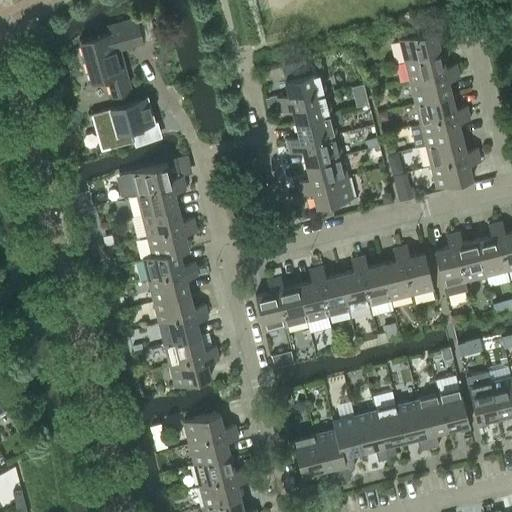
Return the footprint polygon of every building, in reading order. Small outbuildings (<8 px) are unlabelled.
[(107,76),(112,96),(130,91),(124,70),(121,71),(114,49),(143,41),(136,17),(106,25),(108,32),(80,40),(91,81),(107,76)] [(398,38),(404,60),(440,51),(436,37),(448,34),(446,26),(398,38)] [(440,51),(404,60),(409,81),(457,69),(455,62),(443,65),(440,51)] [(276,96),(278,103),(325,91),(320,69),(284,78),(288,93),(276,96)] [(450,93),(447,79),(458,76),(457,69),(409,81),(414,102),(450,93)] [(363,82),(351,85),(353,91),(364,88),(363,82)] [(330,112),(325,91),(278,103),(279,110),(291,107),(294,121),(330,112)] [(467,111),(465,104),(454,107),(450,93),(414,102),(419,123),(467,111)] [(129,128),(153,121),(146,97),(90,112),(100,149),(133,140),(129,128)] [(385,109),(376,111),(379,121),(384,119),(387,115),(385,109)] [(467,111),(419,123),(425,144),(461,135),(457,121),(469,118),(467,111)] [(330,112),(294,121),(298,135),(286,138),(288,145),(336,133),(330,112)] [(153,122),(132,128),(134,138),(156,132),(153,122)] [(336,133),(288,145),(290,152),(301,149),(305,163),(341,154),(336,133)] [(478,153),(476,146),(464,149),(461,135),(425,144),(430,165),(478,153)] [(376,136),(366,139),(368,147),(378,145),(376,136)] [(389,144),(385,145),(387,153),(395,151),(394,146),(389,144)] [(478,153),(430,165),(435,186),(471,178),(468,162),(479,160),(478,153)] [(341,154),(305,163),(308,177),(297,180),(298,187),(346,175),(341,154)] [(166,162),(130,171),(118,174),(123,194),(135,191),(136,193),(183,181),(182,174),(170,177),(166,162)] [(396,163),(389,164),(392,174),(403,171),(402,166),(396,163)] [(346,175),(298,187),(300,194),(312,191),(318,216),(332,212),(330,202),(352,197),(346,175)] [(177,205),(173,191),(185,188),(183,181),(136,193),(141,214),(177,205)] [(409,184),(395,188),(398,200),(412,196),(409,184)] [(384,193),(382,196),(383,202),(391,200),(389,191),(384,193)] [(177,205),(141,214),(146,235),(194,223),(192,216),(180,219),(177,205)] [(501,220),(494,222),(506,269),(511,267),(511,229),(504,232),(501,220)] [(490,235),(476,239),(485,275),(506,269),(494,222),(487,223),(490,235)] [(188,248),(184,233),(196,230),(194,223),(146,235),(151,255),(151,257),(178,250),(188,248)] [(485,275),(476,239),(462,242),(459,230),(452,232),(464,280),(485,275)] [(466,289),(464,280),(452,232),(445,234),(448,245),(433,249),(445,294),(466,289)] [(406,244),(399,245),(411,293),(433,288),(424,252),(409,255),(406,244)] [(395,259),(381,262),(390,298),(411,293),(399,245),(392,247),(395,259)] [(178,250),(151,257),(151,255),(142,257),(147,279),(195,267),(193,260),(182,263),(178,250)] [(364,254),(357,256),(369,304),(390,298),(381,262),(367,266),(364,254)] [(353,269),(339,273),(348,309),(369,304),(357,256),(350,258),(353,269)] [(203,265),(195,267),(197,274),(204,272),(203,265)] [(348,309),(339,273),(325,276),(322,265),(315,266),(327,314),(348,309)] [(311,280),(297,283),(306,319),(327,314),(315,266),(308,268),(311,280)] [(189,291),(185,277),(197,274),(195,267),(147,279),(153,300),(189,291)] [(278,267),(271,269),(273,277),(280,275),(278,267)] [(306,319),(297,283),(283,287),(280,275),(273,277),(285,324),(306,319)] [(285,324),(273,277),(266,278),(269,290),(254,294),(263,330),(285,324)] [(206,309),(204,302),(192,305),(189,291),(153,300),(158,321),(206,309)] [(199,333),(196,319),(207,316),(206,309),(158,321),(163,342),(199,333)] [(456,313),(449,315),(452,324),(461,321),(460,315),(456,313)] [(382,324),(385,338),(397,335),(394,321),(382,324)] [(511,329),(499,332),(503,347),(511,345),(511,329)] [(199,333),(163,342),(168,363),(216,351),(214,344),(203,347),(199,333)] [(465,341),(457,343),(459,354),(468,352),(465,341)] [(270,349),(275,363),(296,357),(291,343),(270,349)] [(449,345),(440,347),(443,359),(452,356),(449,345)] [(216,351),(168,363),(174,385),(210,376),(206,361),(218,358),(216,351)] [(373,365),(364,367),(367,376),(375,374),(373,365)] [(498,415),(489,379),(487,370),(464,375),(477,426),(488,423),(486,418),(498,415)] [(511,382),(510,374),(489,379),(498,415),(510,412),(511,422),(511,382)] [(288,385),(279,388),(282,399),(291,396),(288,385)] [(469,428),(459,387),(437,392),(446,428),(458,425),(459,430),(469,428)] [(437,392),(416,398),(428,447),(438,444),(434,431),(446,428),(437,392)] [(416,398),(395,403),(404,439),(416,436),(419,449),(428,447),(416,398)] [(395,403),(374,408),(386,457),(396,455),(393,442),(404,439),(395,403)] [(386,457),(374,408),(353,413),(362,449),(374,446),(377,459),(386,457)] [(235,430),(234,423),(222,426),(218,411),(182,420),(188,442),(235,430)] [(362,449),(353,413),(331,419),(333,427),(334,427),(345,467),(350,470),(354,465),(351,452),(362,449)] [(334,427),(333,427),(313,432),(322,468),(334,465),(337,478),(347,476),(350,470),(345,467),(334,427)] [(229,454),(226,440),(237,437),(235,430),(188,442),(193,463),(229,454)] [(322,468),(313,432),(291,437),(301,478),(312,476),(311,471),(322,468)] [(163,435),(153,437),(156,449),(166,446),(163,435)] [(246,472),(244,465),(233,468),(229,454),(193,463),(198,484),(246,472)] [(240,496),(236,482),(248,479),(246,472),(198,484),(204,505),(240,496)] [(12,491),(15,503),(24,501),(20,488),(12,491)] [(256,511),(255,507),(243,510),(240,496),(204,505),(205,511),(256,511)] [(26,511),(24,501),(15,503),(17,511),(26,511)]
